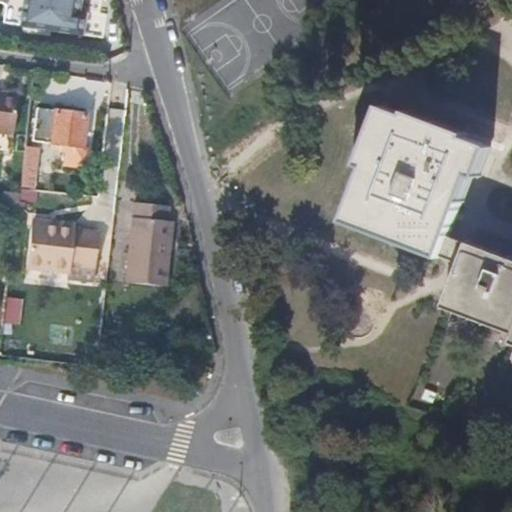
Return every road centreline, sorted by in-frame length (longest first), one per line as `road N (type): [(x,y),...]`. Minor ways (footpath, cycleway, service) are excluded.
road 1 (unclassified): [(163,71),(211,238),(257,451)]
road 2 (residential): [(257,451),(162,443),(0,410)]
road 3 (residential): [(163,71),(0,51)]
